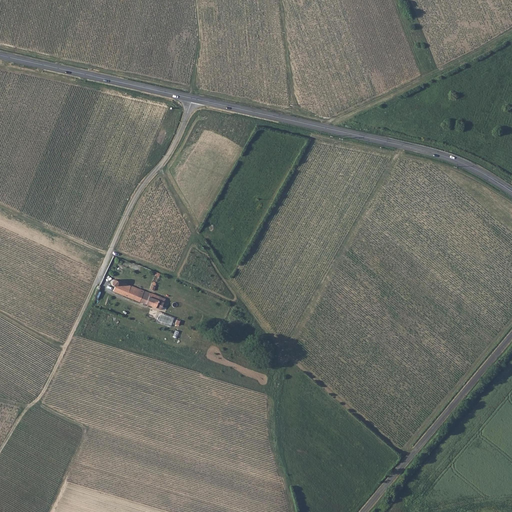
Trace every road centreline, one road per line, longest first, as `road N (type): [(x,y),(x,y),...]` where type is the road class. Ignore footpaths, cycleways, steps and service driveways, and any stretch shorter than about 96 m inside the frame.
road 1 (track): [(289,511),(269,405),(277,367),(401,145)]
road 2 (track): [(158,168),(191,228),(283,352),(400,452)]
road 3 (secondary): [(192,98),(440,155),(511,192)]
road 4 (unclassified): [(364,511),(511,336)]
road 5 (track): [(511,32),(320,128)]
road 6 (unclassified): [(95,282),(192,98)]
road 7 (secondary): [(0,55),(192,98)]
road 8 (track): [(0,451),(58,363),(95,282)]
road 9 (track): [(48,511),(84,435),(32,402)]
